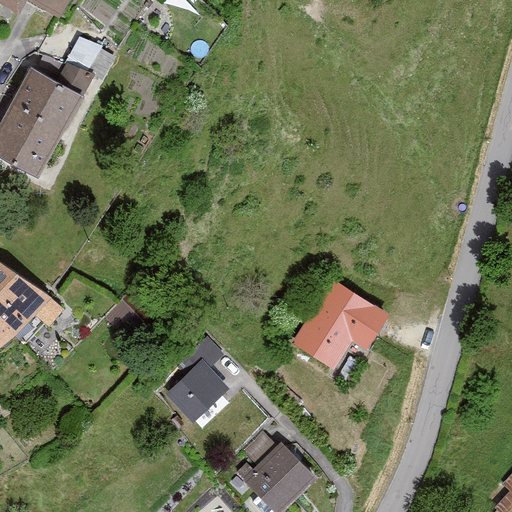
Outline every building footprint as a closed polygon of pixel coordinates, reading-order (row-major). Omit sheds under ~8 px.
[(73,0),(0,0),(0,2),(21,14),(29,0),(62,19),(73,0)] [(61,85),(37,72),(0,138),(0,156),(42,179),(97,79),(72,66),(61,85)] [(0,263),(0,321),(16,337),(53,299),(0,263)] [(394,317),(338,281),(297,345),(337,371),(355,342),(371,353),(394,317)] [(0,350),(16,337),(0,321),(0,350)] [(170,396),(197,424),(233,389),(214,370),(227,357),(209,339),(179,369),(188,378),(170,396)] [(264,432),(245,451),(252,459),(272,440),(264,432)] [(285,511),(321,477),(286,443),(247,482),(276,511),(285,511)] [(511,511),(511,481),(508,485),(511,488),(511,493),(499,507),(503,511),(502,511),(511,511)]
